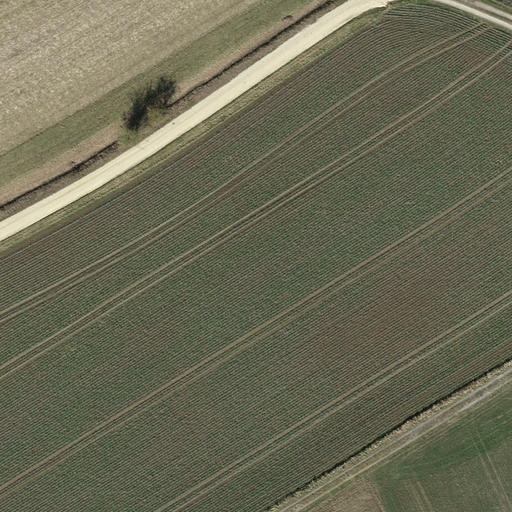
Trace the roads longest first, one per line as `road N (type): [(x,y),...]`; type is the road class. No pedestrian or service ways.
road 1 (track): [(361,0),(119,163),(0,230)]
road 2 (track): [(295,511),(511,376)]
